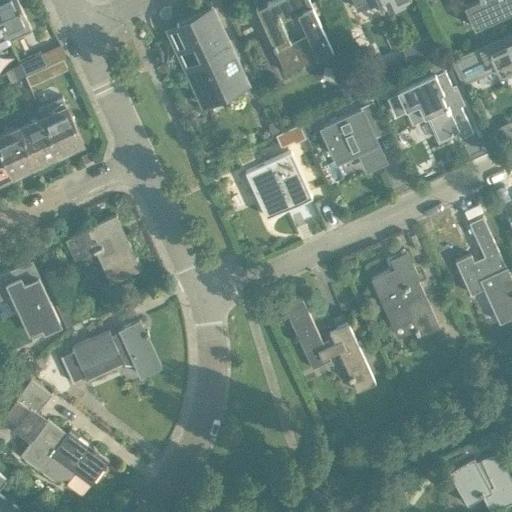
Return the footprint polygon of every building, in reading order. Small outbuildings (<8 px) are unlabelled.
[(27,20),(18,0),(0,0),(0,20),(5,30),(8,38),(31,28),(27,20)] [(285,71),(300,63),(300,62),(317,55),(317,56),(332,49),(331,47),(338,44),(333,33),(326,36),(315,13),(321,11),(317,2),(312,5),(309,0),(271,0),(256,8),(285,71)] [(511,0),(469,0),(465,2),(475,24),(511,7),(511,0)] [(185,63),(203,102),(246,82),(211,5),(176,21),(187,45),(194,42),(201,56),(185,63)] [(511,29),(450,58),(462,83),(497,67),(498,68),(500,71),(511,65),(511,29)] [(19,61),(20,63),(25,74),(26,74),(33,70),(47,64),(41,51),(19,61)] [(17,78),(25,74),(20,63),(12,67),(17,78)] [(398,92),(389,96),(396,111),(407,106),(412,103),(419,116),(428,112),(437,133),(439,137),(457,129),(459,132),(462,134),(470,130),(471,127),(459,102),(451,83),(444,68),(435,72),(397,89),(398,92)] [(33,70),(26,74),(30,83),(37,79),(33,70)] [(372,101),(322,124),(336,155),(356,146),(361,157),(367,154),(372,166),(386,160),(374,134),(385,129),(372,101)] [(41,115),(43,119),(58,151),(82,140),(66,104),(65,104),(67,109),(53,115),(51,110),(41,115)] [(275,118),(267,122),(272,133),(280,128),(275,118)] [(27,121),(18,126),(34,162),(58,151),(43,119),(29,126),(27,121)] [(299,122),(288,127),(294,139),(295,141),(306,136),(299,122)] [(18,126),(0,133),(0,149),(10,173),(34,162),(18,126)] [(0,149),(0,177),(10,173),(0,149)] [(266,214),(311,193),(290,149),(246,169),(266,214)] [(141,267),(125,232),(124,232),(116,213),(113,214),(65,236),(74,256),(93,247),(93,249),(102,245),(105,252),(102,253),(114,279),(141,267)] [(511,314),(511,277),(506,264),(505,265),(482,214),(469,220),(484,254),(473,259),(470,252),(455,259),(470,292),(483,286),(499,320),(511,314)] [(417,273),(406,249),(390,256),(394,265),(371,276),(392,323),(410,315),(418,333),(438,324),(415,274),(417,273)] [(20,262),(0,271),(0,295),(13,289),(33,332),(60,320),(35,266),(24,271),(20,262)] [(357,389),(375,381),(347,321),(329,329),(334,341),(324,345),(302,296),(284,305),(312,366),(330,358),(328,354),(338,349),(350,374),(348,375),(349,379),(351,378),(357,389)] [(161,365),(147,334),(149,333),(147,329),(145,330),(139,318),(120,326),(121,328),(110,333),(108,328),(72,345),(73,348),(60,354),(73,381),(85,375),(87,379),(124,362),(123,361),(136,362),(142,374),(161,365)] [(92,445),(69,428),(66,431),(47,417),(46,418),(37,411),(51,392),(30,377),(16,397),(5,412),(18,422),(14,428),(31,440),(21,453),(41,468),(54,478),(70,475),(75,470),(90,481),(108,457),(95,448),(96,447),(93,444),(92,445)] [(499,448),(481,456),(482,458),(476,461),(474,456),(449,470),(448,468),(447,469),(467,503),(467,502),(467,501),(482,492),(491,509),(490,510),(490,511),(511,500),(511,482),(497,450),(499,449),(499,448)] [(0,511),(20,511),(23,509),(0,492),(0,482),(5,476),(0,472),(0,511)]
